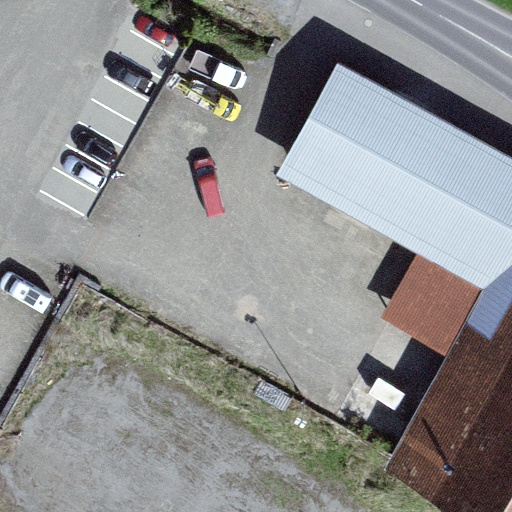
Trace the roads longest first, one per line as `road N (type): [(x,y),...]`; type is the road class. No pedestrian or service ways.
road 1 (unknown): [(21,207),(156,295),(339,380)]
road 2 (unknown): [(116,0),(21,207)]
